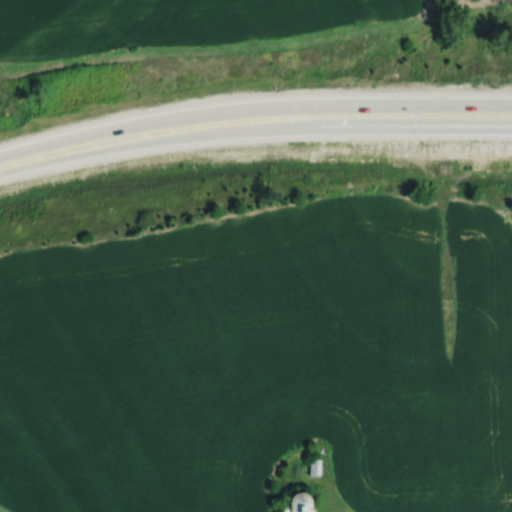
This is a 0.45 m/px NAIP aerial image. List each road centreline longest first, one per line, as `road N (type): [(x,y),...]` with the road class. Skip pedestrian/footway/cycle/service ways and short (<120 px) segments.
road 1 (primary): [(9,161),(283,128),(431,124)]
road 2 (primary): [(511,103),(216,111)]
road 3 (primary): [(216,111),(114,126),(9,161)]
